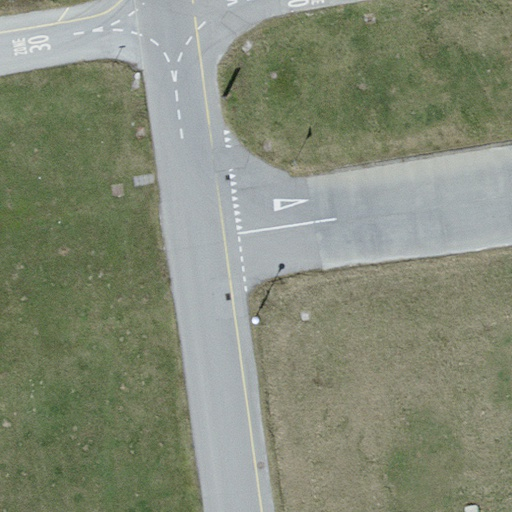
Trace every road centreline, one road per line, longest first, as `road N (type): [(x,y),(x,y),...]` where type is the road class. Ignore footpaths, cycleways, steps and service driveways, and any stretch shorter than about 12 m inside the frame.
road 1 (residential): [(239,511),(173,29)]
road 2 (residential): [(173,29),(348,0)]
road 3 (residential): [(0,57),(173,29)]
